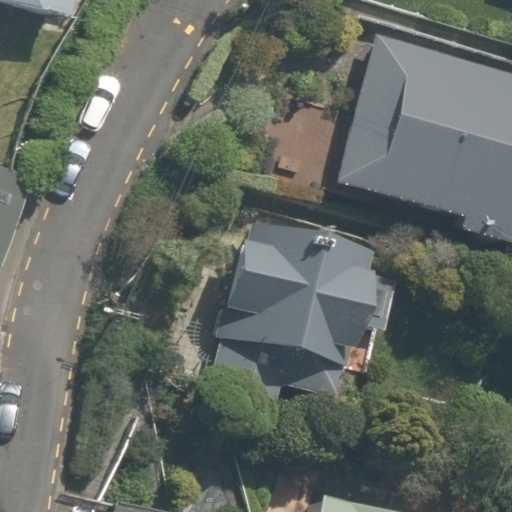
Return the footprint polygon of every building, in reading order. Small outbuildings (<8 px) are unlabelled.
[(0,0),(0,13),(51,29),(60,0),(0,0)] [(511,220),(511,68),(366,25),(318,186),(506,242),(511,220)] [(0,222),(14,170),(0,166),(0,222)] [(243,215),(201,332),(318,373),(330,341),(364,353),(387,289),(357,278),(364,258),(243,215)] [(356,511),(301,491),(292,511),(272,511),(266,509),(264,511),(356,511)]
